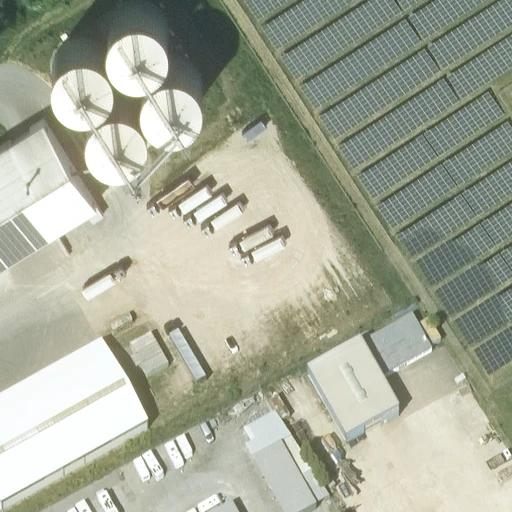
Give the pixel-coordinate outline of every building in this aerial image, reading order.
[(166,40),(167,32),(166,24),(163,17),(158,11),(152,6),(144,3),(137,2),(129,3),(121,6),(115,11),(111,17),(108,25),(107,32),(108,40),(111,48),(116,54),(122,58),(129,61),(137,62),(145,61),(152,58),(158,53),(163,47),(166,40)] [(111,74),(112,66),(111,59),(108,51),(103,45),(96,41),(89,38),(81,37),(74,38),(66,41),(60,46),(55,52),(53,59),(52,67),(53,75),(56,82),(61,88),(67,93),(74,96),(82,97),(90,96),(97,93),(103,88),(108,82),(111,74)] [(200,95),(201,87),(200,79),(197,72),(192,66),(186,61),(178,58),(171,57),(163,58),(156,61),(149,66),(145,73),(142,80),(141,88),(142,95),(145,103),(150,109),(156,114),(164,117),(171,117),(179,116),(186,113),(192,108),(197,102),(200,95)] [(145,129),(146,121),(145,113),(142,106),(137,100),(131,95),(123,92),(115,91),(108,93),(100,96),(94,100),(89,107),(86,114),(86,122),(87,130),(90,137),(95,143),(101,148),(108,151),(116,152),(124,151),(131,148),(137,143),(142,136),(145,129)] [(0,144),(0,262),(96,203),(43,118),(0,144)] [(412,320),(359,349),(379,384),(431,354),(412,320)] [(142,377),(162,365),(144,335),(125,346),(142,377)] [(101,348),(0,404),(0,511),(1,511),(148,431),(101,348)] [(359,348),(307,378),(346,448),(398,418),(379,384),(359,349),(359,348)] [(313,511),(315,511),(280,448),(253,463),(280,511),(313,511)]
